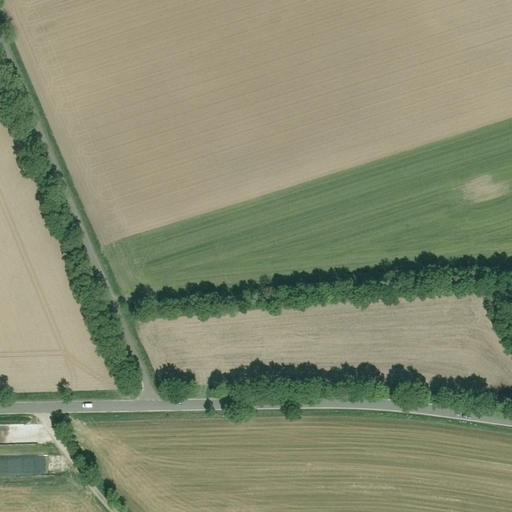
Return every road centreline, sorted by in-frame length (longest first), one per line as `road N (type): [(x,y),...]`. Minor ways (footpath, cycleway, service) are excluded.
road 1 (tertiary): [(43,410),(346,401),(511,420)]
road 2 (track): [(165,409),(0,45)]
road 3 (residential): [(115,511),(43,410)]
